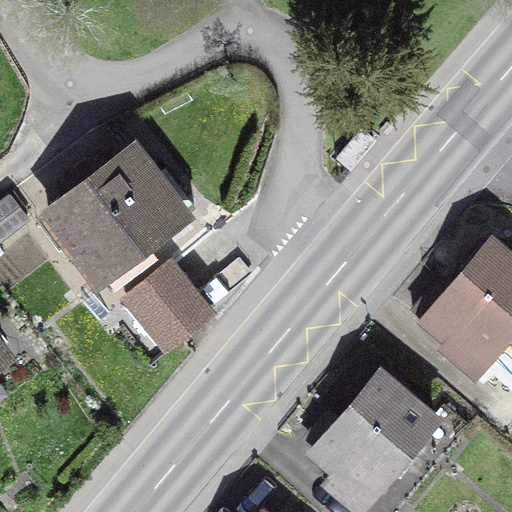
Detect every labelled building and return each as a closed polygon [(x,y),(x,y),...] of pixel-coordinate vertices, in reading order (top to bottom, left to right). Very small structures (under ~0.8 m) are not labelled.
[(374,144),(362,134),(338,160),(351,171),(374,144)] [(162,170),(151,178),(129,149),(104,167),(95,155),(58,183),(68,196),(45,213),(96,280),(191,208),(162,170)] [(0,202),(0,239),(24,221),(7,197),(0,202)] [(511,390),(511,388),(511,263),(487,242),(449,288),(438,279),(410,313),(442,341),(438,347),(473,377),(483,365),(511,390)] [(204,319),(167,265),(104,309),(141,363),(204,319)] [(356,511),(431,422),(375,375),(335,423),(325,414),(314,427),(324,436),(308,454),(331,473),(323,483),(356,511)]
